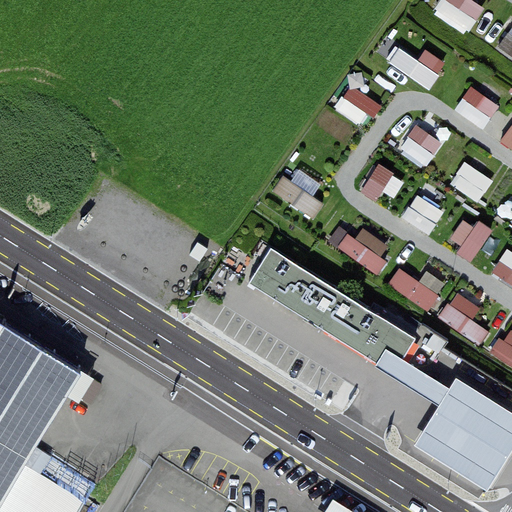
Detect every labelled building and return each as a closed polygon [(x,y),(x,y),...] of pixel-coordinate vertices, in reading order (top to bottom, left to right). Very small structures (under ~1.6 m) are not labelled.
[(470,31),(488,3),(482,0),(441,0),(436,9),(470,31)] [(511,51),(511,24),(500,45),(511,51)] [(426,45),(421,53),(400,42),(391,60),(435,82),(448,56),(426,45)] [(339,107),(372,121),(383,96),(350,82),(339,107)] [(459,105),(485,124),(502,101),(475,82),(459,105)] [(430,160),(445,138),(419,120),(404,141),(430,160)] [(511,124),(503,138),(511,144),(511,124)] [(385,187),(397,194),(408,175),(380,159),(364,187),(380,196),(385,187)] [(454,184),(485,197),(495,172),(465,159),(454,184)] [(317,215),(328,199),(317,191),(324,181),(298,163),(280,190),(317,215)] [(407,218),(437,227),(446,198),(416,189),(407,218)] [(451,239),(478,254),(493,228),(466,213),(451,239)] [(359,233),(342,222),(332,237),(377,267),(396,240),(367,221),(359,233)] [(511,279),(511,247),(507,245),(495,272),(511,279)] [(416,339),(273,248),(250,284),(394,374),(416,339)] [(433,309),(445,292),(403,262),(391,279),(433,309)] [(477,314),(484,304),(458,288),(441,314),(483,340),(493,324),(477,314)] [(0,493),(82,363),(0,312),(0,493)] [(495,351),(511,360),(511,329),(508,327),(495,351)] [(415,442),(490,490),(511,455),(511,406),(459,373),(415,442)] [(365,511),(334,494),(324,511),(365,511)]
